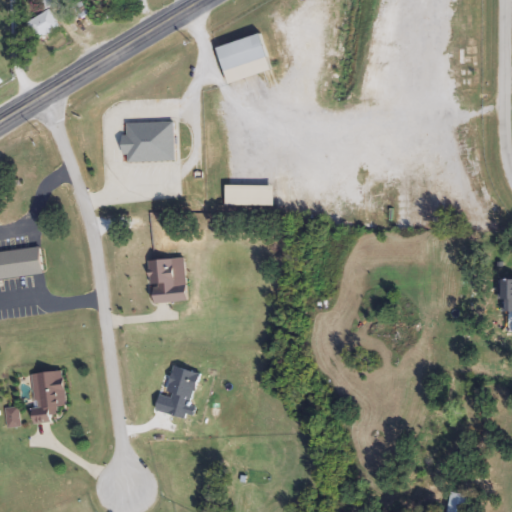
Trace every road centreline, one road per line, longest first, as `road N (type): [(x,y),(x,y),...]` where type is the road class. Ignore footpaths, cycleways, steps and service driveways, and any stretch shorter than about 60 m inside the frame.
road 1 (residential): [(45,99),(86,201),(125,482)]
road 2 (secondary): [(208,0),(0,126)]
road 3 (residential): [(502,0),(511,179)]
